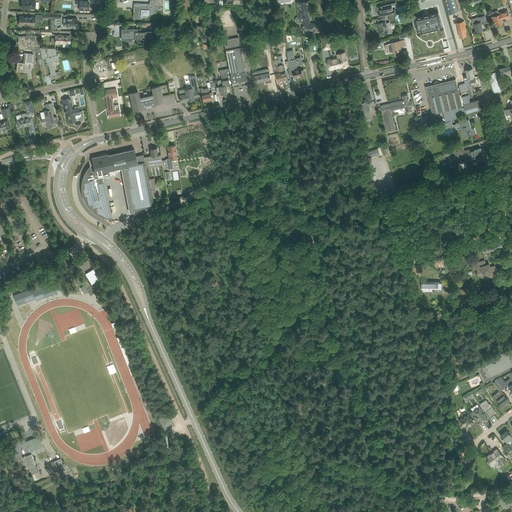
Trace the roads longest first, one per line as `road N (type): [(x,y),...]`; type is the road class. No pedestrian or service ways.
road 1 (track): [(444,497),(383,462),(325,290),(280,116)]
road 2 (tertiary): [(98,139),(369,76)]
road 3 (track): [(101,237),(289,154)]
road 4 (secondary): [(151,325),(238,511)]
